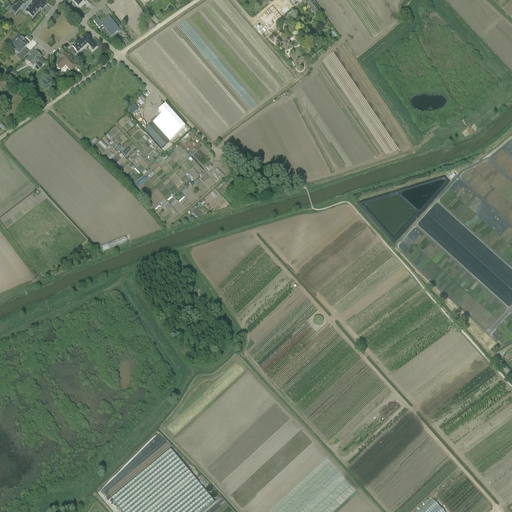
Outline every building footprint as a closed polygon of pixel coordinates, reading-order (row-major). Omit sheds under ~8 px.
[(29,0),(30,0),(33,2),(25,11),(32,17),(38,10),(37,10),(39,7),(42,10),(46,6),(43,3),(39,0),(29,0)] [(137,14),(141,10),(133,0),(132,0),(130,2),(128,0),(115,10),(122,18),(133,9),(137,14)] [(314,10),(317,15),(320,12),(312,2),(308,5),(313,11),(314,10)] [(276,22),(280,18),(270,6),(264,11),(264,12),(258,17),(268,28),(272,24),(270,22),(273,19),(276,22)] [(113,31),(116,34),(120,31),(109,17),(100,24),(97,19),(94,22),(99,29),(104,25),(110,33),(113,31)] [(267,36),(274,30),(272,27),(265,34),(267,36)] [(277,34),(273,38),(279,44),(282,41),(277,34)] [(92,51),(96,47),(85,35),(79,40),(78,40),(73,44),(74,45),(71,47),(76,54),(86,45),(92,51)] [(17,36),(9,45),(18,54),(27,45),(23,41),(23,40),(22,39),(21,40),(17,36)] [(290,51),(284,56),(287,60),(293,55),(290,51)] [(37,66),(34,68),(38,71),(45,63),(40,58),(41,57),(35,52),(27,61),(32,66),(35,64),(37,66)] [(60,59),(54,64),(60,70),(65,66),(65,65),(71,72),(77,67),(65,53),(61,56),(63,58),(61,60),(60,59)] [(289,109),(295,104),(293,100),(286,105),(289,109)] [(152,123),(144,130),(161,149),(169,142),(152,123)] [(147,150),(148,153),(149,152),(150,154),(155,151),(151,145),(149,147),(150,149),(147,150)] [(224,176),(222,175),(220,173),(217,169),(213,172),(214,173),(213,175),(219,181),(224,176)] [(202,511),(214,502),(170,449),(112,498),(122,511),(202,511)] [(445,511),(435,501),(422,511),(445,511)]
